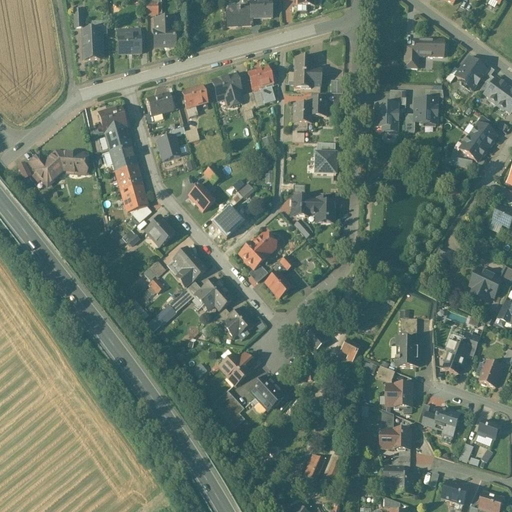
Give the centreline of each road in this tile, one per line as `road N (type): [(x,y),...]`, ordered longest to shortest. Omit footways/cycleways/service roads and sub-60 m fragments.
road 1 (primary): [(0,204),(143,388),(223,511)]
road 2 (residential): [(358,25),(349,262),(278,327)]
road 3 (residential): [(279,40),(275,210),(220,260)]
road 4 (residential): [(220,260),(157,187),(127,82)]
road 5 (residential): [(279,40),(127,82)]
road 6 (residential): [(511,74),(408,0)]
